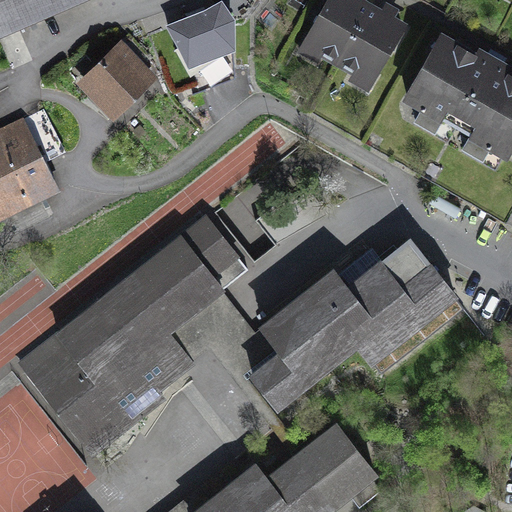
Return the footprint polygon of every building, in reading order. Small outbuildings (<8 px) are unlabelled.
[(0,0),(0,38),(87,0),(0,0)] [(371,10),(354,0),(332,0),(304,50),(337,69),(371,10)] [(220,5),(161,32),(183,78),(229,56),(230,27),(220,5)] [(404,28),(371,10),(337,69),(370,88),(404,28)] [(479,58),(444,39),(408,104),(507,160),(511,151),(511,76),(511,75),(511,72),(511,70),(481,53),(479,58)] [(151,78),(121,50),(84,87),(115,116),(151,78)] [(20,126),(0,135),(0,150),(27,207),(52,195),(20,126)] [(0,219),(27,207),(0,150),(0,219)] [(203,223),(22,366),(87,447),(189,366),(164,336),(244,273),(203,223)] [(338,273),(263,333),(284,359),(253,384),(275,411),(354,347),(375,373),(456,307),(408,247),(353,292),(338,273)] [(335,511),(350,501),(361,509),(383,492),(333,429),(260,486),(251,474),(202,511),(335,511)]
